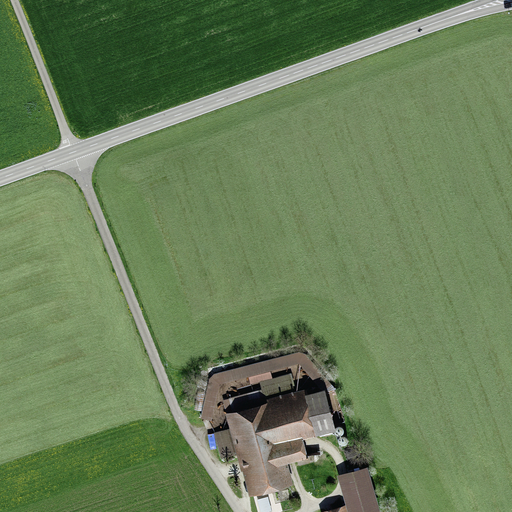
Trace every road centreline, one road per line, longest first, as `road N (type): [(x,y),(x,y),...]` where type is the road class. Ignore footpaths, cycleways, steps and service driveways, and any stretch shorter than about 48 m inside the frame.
road 1 (tertiary): [(74,152),(505,0)]
road 2 (residential): [(241,511),(177,411),(74,152)]
road 3 (unclassified): [(74,152),(14,0)]
